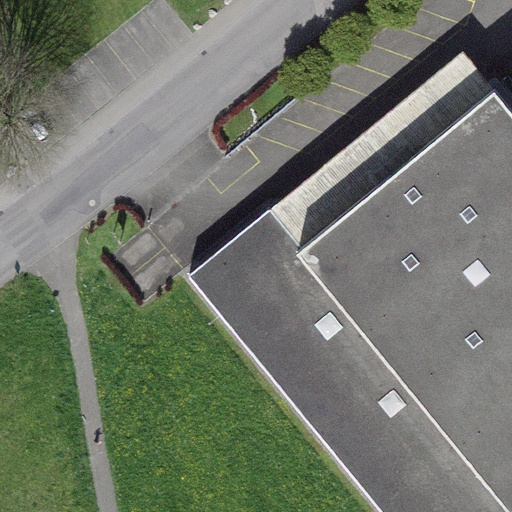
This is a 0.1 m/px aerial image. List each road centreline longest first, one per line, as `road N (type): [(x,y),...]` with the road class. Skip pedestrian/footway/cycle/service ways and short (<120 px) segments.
road 1 (residential): [(0,247),(308,0)]
road 2 (track): [(37,221),(66,280),(109,511)]
